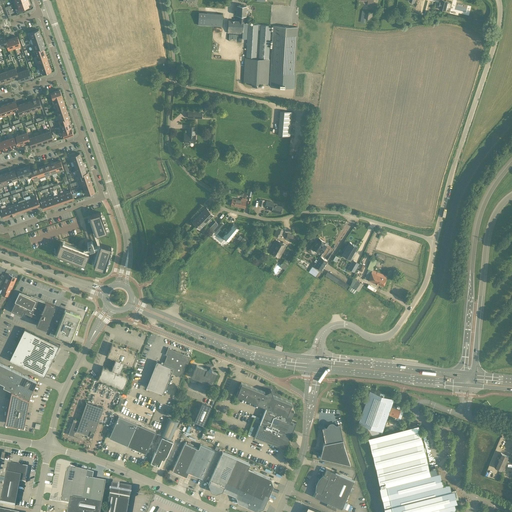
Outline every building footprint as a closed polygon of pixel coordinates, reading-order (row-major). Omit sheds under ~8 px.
[(16,13),(24,10),(23,7),(29,5),(28,4),(29,3),(28,2),(29,2),(27,0),(24,0),(13,4),(16,13)] [(448,1),(442,0),(441,0),(439,9),(445,11),(448,1)] [(227,33),(242,34),(243,24),(244,15),(246,15),(246,5),(237,5),(237,15),(240,15),(239,21),(228,20),(227,33)] [(365,11),(364,18),(366,18),(371,19),(373,12),(365,11)] [(214,13),(213,26),(222,26),(223,14),(214,13)] [(270,34),(270,25),(243,24),(242,34),(242,39),(247,39),(246,58),(245,58),(244,82),(252,82),(251,86),(259,86),(260,83),(268,83),(269,59),(268,59),(270,39),(272,39),(270,71),(270,86),(294,88),(295,72),(298,27),(273,25),(273,34),(270,34)] [(29,39),(41,35),(38,29),(28,33),(27,33),(29,39)] [(4,35),(0,36),(0,42),(1,46),(7,44),(8,49),(9,49),(4,35)] [(11,38),(6,40),(4,36),(5,35),(4,35),(9,49),(14,47),(11,38)] [(29,39),(32,39),(33,44),(31,45),(43,41),(41,35),(29,39)] [(14,47),(20,45),(17,36),(11,38),(14,47)] [(31,45),(33,50),(33,51),(44,47),(43,41),(31,45)] [(33,51),(35,56),(45,53),(43,47),(45,47),(44,47),(33,51)] [(35,56),(36,56),(38,61),(36,62),(47,58),(45,53),(35,56)] [(36,62),(38,68),(49,64),(47,58),(36,62)] [(51,70),(49,64),(38,68),(39,68),(41,74),(41,73),(44,72),(51,70),(51,71),(51,70)] [(22,70),(17,72),(15,67),(15,68),(20,81),(25,79),(22,70)] [(15,68),(9,69),(12,78),(18,77),(19,81),(20,81),(15,68)] [(25,79),(31,77),(28,68),(22,70),(25,79)] [(9,69),(4,71),(7,80),(12,78),(9,69)] [(52,98),(61,95),(60,90),(51,93),(52,98)] [(54,104),(63,101),(61,95),(52,98),(54,104)] [(36,109),(41,107),(38,98),(33,100),(36,109)] [(27,102),(30,111),(36,109),(33,100),(27,102)] [(18,110),(16,105),(17,105),(15,101),(9,102),(12,111),(18,110)] [(63,101),(54,104),(56,109),(55,109),(65,106),(63,101)] [(12,111),(9,102),(4,104),(7,113),(12,111)] [(22,103),(25,112),(30,111),(27,102),(22,103)] [(25,112),(22,103),(17,105),(16,105),(18,110),(19,114),(25,112)] [(65,106),(55,109),(57,115),(67,111),(65,106)] [(67,117),(69,117),(67,111),(57,115),(59,120),(58,120),(67,117)] [(280,111),(278,135),(289,136),(290,136),(292,112),(280,111)] [(69,123),(67,117),(58,120),(60,126),(69,123)] [(69,123),(60,126),(62,131),(61,131),(71,128),(69,123)] [(195,126),(193,126),(189,126),(188,133),(184,133),(184,142),(190,143),(190,142),(195,142),(195,126)] [(71,128),(61,131),(63,137),(73,134),(71,128)] [(50,130),(45,132),(48,141),(53,139),(50,130)] [(24,143),(29,141),(28,138),(29,138),(27,132),(21,134),(24,143)] [(48,141),(45,132),(39,134),(42,143),(48,141)] [(24,143),(21,134),(15,136),(18,145),(24,143)] [(42,143),(39,134),(34,136),(37,145),(42,143)] [(37,145),(34,136),(29,138),(28,138),(29,141),(31,147),(37,145)] [(8,138),(11,147),(16,146),(13,137),(8,138)] [(11,147),(8,138),(2,140),(5,149),(11,147)] [(81,158),(80,153),(69,157),(71,162),(81,158)] [(60,160),(54,162),(57,172),(63,170),(60,160)] [(57,172),(54,162),(48,164),(51,174),(57,172)] [(51,174),(48,164),(42,166),(45,176),(51,174)] [(29,165),(28,166),(34,181),(40,179),(36,168),(30,170),(29,166),(29,165)] [(34,182),(34,181),(28,166),(22,168),(26,179),(32,177),(34,182)] [(40,178),(45,176),(42,166),(36,168),(40,179),(40,178)] [(26,179),(22,168),(16,170),(20,180),(26,178),(26,179)] [(13,181),(18,180),(14,170),(9,172),(13,181)] [(13,181),(9,172),(4,173),(8,183),(13,181)] [(79,180),(89,177),(88,172),(86,172),(78,175),(80,180),(79,180)] [(89,177),(79,180),(80,185),(91,182),(89,177)] [(70,190),(64,192),(67,201),(73,198),(70,190)] [(67,201),(64,192),(58,194),(61,203),(67,201)] [(52,196),(55,205),(61,203),(58,194),(52,196)] [(30,198),(33,207),(39,205),(37,196),(30,198)] [(55,205),(52,196),(46,198),(49,207),(55,205)] [(24,199),(27,209),(33,207),(30,198),(25,200),(24,199)] [(43,209),(49,207),(46,198),(40,200),(43,209)] [(232,198),(230,204),(244,208),(247,199),(242,198),(242,199),(241,198),(240,200),(232,198)] [(21,211),(27,209),(24,199),(18,201),(21,211)] [(18,202),(13,204),(15,213),(21,211),(18,201),(18,202)] [(271,210),(280,213),(282,206),(278,205),(278,204),(267,201),(265,207),(272,208),(271,210)] [(13,204),(7,206),(9,215),(15,213),(13,204)] [(3,217),(9,215),(7,206),(0,209),(3,217)] [(192,221),(196,225),(210,211),(206,207),(192,221)] [(196,225),(197,226),(196,226),(199,229),(199,228),(200,229),(201,228),(204,225),(213,215),(210,211),(196,225)] [(96,235),(107,231),(100,212),(90,216),(96,235)] [(209,228),(212,231),(218,225),(217,224),(218,224),(215,221),(209,228)] [(239,228),(233,224),(222,236),(228,241),(239,228)] [(182,228),(175,236),(178,239),(185,231),(182,228)] [(319,251),(322,253),(327,246),(324,244),(325,242),(319,237),(318,238),(316,236),(313,240),(315,242),(311,248),(318,252),(319,251)] [(276,239),(269,252),(280,258),(287,245),(276,239)] [(342,254),(350,258),(357,246),(349,242),(347,246),(345,246),(343,250),(345,250),(342,254)] [(60,243),(56,254),(84,265),(89,254),(60,243)] [(94,265),(104,268),(111,246),(100,243),(94,265)] [(320,256),(314,265),(321,270),(327,261),(320,256)] [(285,259),(282,262),(287,266),(290,263),(293,258),(292,257),(290,259),(290,258),(289,260),(288,261),(285,259)] [(376,259),(371,257),(367,268),(372,270),(376,259)] [(359,263),(352,260),(348,268),(354,272),(359,263)] [(308,271),(314,276),(318,271),(311,266),(308,271)] [(376,274),(377,271),(372,270),(368,280),(383,286),(386,278),(376,274)] [(326,271),(324,275),(345,288),(348,284),(326,271)] [(1,293),(4,294),(12,275),(8,273),(1,288),(3,289),(1,293)] [(12,275),(4,294),(8,296),(16,277),(12,275)] [(363,284),(353,277),(348,289),(355,294),(363,284)] [(15,299),(16,300),(11,311),(21,315),(23,311),(38,318),(36,324),(46,328),(55,305),(19,291),(15,299)] [(55,333),(70,339),(76,323),(78,324),(79,321),(77,321),(80,315),(65,309),(55,333)] [(9,359),(41,375),(45,374),(58,347),(56,344),(24,328),(9,359)] [(124,363),(132,366),(137,353),(112,343),(107,356),(115,359),(111,369),(103,366),(98,379),(123,389),(128,376),(120,373),(124,363)] [(180,376),(186,362),(187,357),(178,354),(179,353),(176,352),(176,353),(169,350),(164,362),(161,361),(161,363),(156,361),(146,386),(163,393),(171,373),(180,376)] [(0,382),(4,384),(3,387),(11,391),(5,422),(24,426),(29,399),(28,399),(37,381),(0,363),(0,382)] [(192,377),(212,385),(217,373),(212,371),(210,367),(207,369),(196,365),(192,377)] [(265,392),(241,382),(236,394),(267,406),(255,436),(285,448),(295,425),(290,423),(294,411),(289,409),(292,402),(273,395),(271,389),(265,392)] [(363,408),(358,421),(365,423),(368,432),(369,437),(381,486),(380,487),(386,511),(447,511),(450,510),(449,503),(455,502),(454,500),(458,499),(457,494),(456,490),(452,491),(451,489),(445,490),(444,484),(441,485),(436,466),(430,468),(419,424),(406,427),(404,428),(381,434),(380,428),(383,429),(389,413),(398,417),(401,409),(396,407),(391,406),(395,397),(370,388),(363,408)] [(85,440),(87,434),(89,435),(88,437),(92,439),(103,408),(86,402),(80,421),(74,419),(69,433),(70,435),(85,440)] [(194,421),(203,425),(211,406),(201,403),(194,421)] [(111,438),(128,445),(143,452),(147,451),(155,432),(118,416),(110,435),(111,438)] [(168,417),(160,434),(170,438),(171,438),(178,421),(168,417)] [(328,427),(323,428),(326,443),(323,443),(320,457),(350,464),(344,444),(340,425),(335,426),(335,425),(334,425),(334,424),(333,424),(333,423),(332,423),(331,423),(330,423),(329,424),(328,425),(328,426),(328,427)] [(162,436),(152,459),(154,459),(152,463),(159,466),(162,458),(161,458),(161,457),(162,457),(164,456),(164,455),(167,456),(173,441),(162,436)] [(186,476),(188,472),(202,478),(214,450),(200,444),(198,448),(184,442),(172,470),(186,476)] [(263,508),(268,497),(273,485),(271,478),(248,468),(250,464),(222,451),(208,484),(211,491),(215,493),(222,490),(235,496),(238,503),(257,511),(263,508)] [(511,458),(510,457),(501,453),(494,466),(503,470),(505,466),(509,464),(509,465),(511,465),(511,464),(511,458)] [(0,502),(15,506),(20,482),(26,483),(26,480),(25,480),(28,467),(8,463),(4,480),(4,482),(0,502)] [(61,502),(69,504),(70,498),(82,501),(87,472),(70,468),(67,470),(61,502)] [(316,490),(313,496),(327,502),(336,506),(341,508),(354,480),(326,468),(323,474),(322,473),(322,474),(321,474),(321,475),(320,475),(320,476),(319,476),(319,477),(318,478),(318,479),(317,479),(317,480),(316,481),(316,482),(316,483),(316,484),(315,484),(315,485),(315,486),(315,487),(315,488),(315,489),(315,490),(316,490)] [(92,474),(87,472),(82,501),(102,504),(106,483),(91,480),(92,474)] [(111,486),(106,511),(127,511),(131,492),(131,490),(131,489),(130,488),(113,485),(112,485),(111,486)] [(100,511),(102,504),(82,501),(70,498),(69,504),(67,511),(100,511)]
